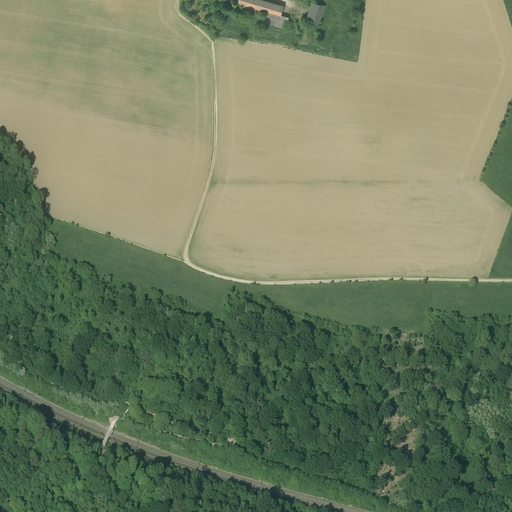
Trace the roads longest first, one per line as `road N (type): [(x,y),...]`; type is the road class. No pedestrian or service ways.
road 1 (track): [(511,356),(458,358),(417,378),(307,398),(221,444),(116,420),(99,460),(133,511)]
road 2 (track): [(187,263),(262,283),(511,280)]
road 3 (track): [(212,43),(214,149),(187,263)]
road 4 (track): [(285,0),(303,30),(295,44),(227,31),(212,43)]
